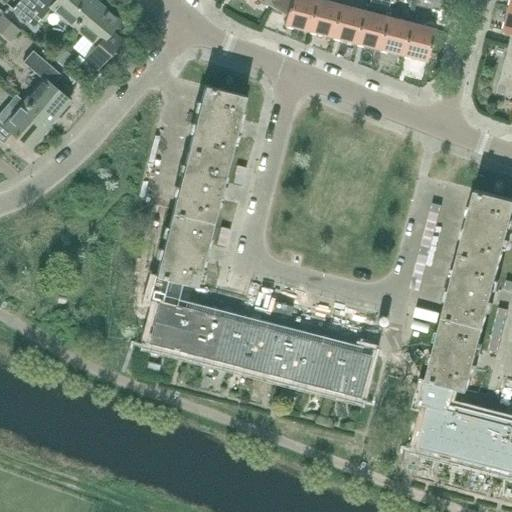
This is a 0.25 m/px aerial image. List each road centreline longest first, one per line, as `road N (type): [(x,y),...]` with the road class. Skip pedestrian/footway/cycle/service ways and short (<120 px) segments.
road 1 (residential): [(292,68),(247,266),(397,306),(429,187)]
road 2 (residential): [(0,206),(62,167),(189,25)]
road 3 (residential): [(441,129),(292,68)]
road 4 (residential): [(471,0),(441,129)]
